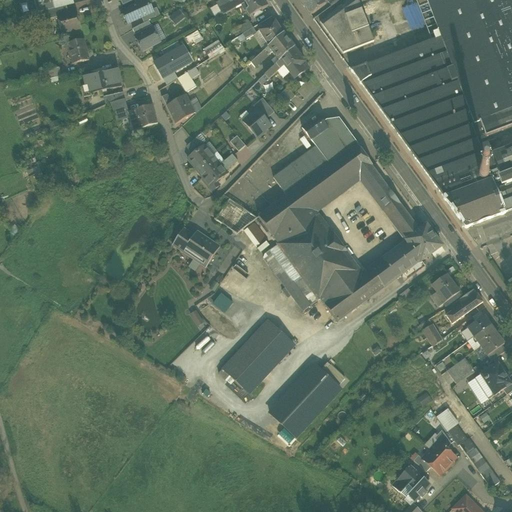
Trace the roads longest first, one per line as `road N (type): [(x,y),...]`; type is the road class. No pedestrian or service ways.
road 1 (residential): [(335,75),(205,209),(191,196),(155,98),(117,44),(103,0)]
road 2 (secondary): [(511,320),(335,75)]
